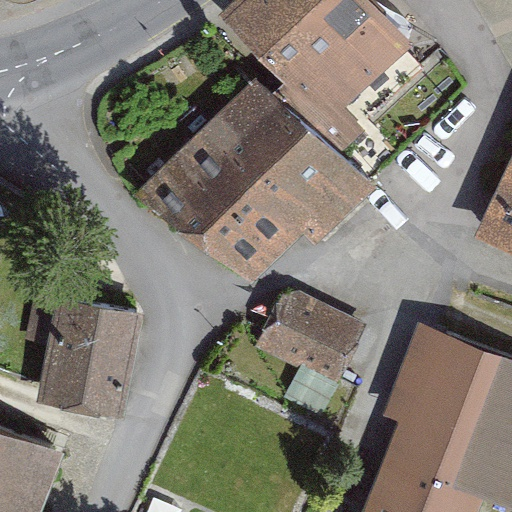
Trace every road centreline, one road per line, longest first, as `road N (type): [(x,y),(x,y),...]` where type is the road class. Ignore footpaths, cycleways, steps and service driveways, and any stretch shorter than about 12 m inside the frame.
road 1 (residential): [(0,110),(184,282),(168,377),(114,511)]
road 2 (tertiary): [(0,76),(161,0)]
